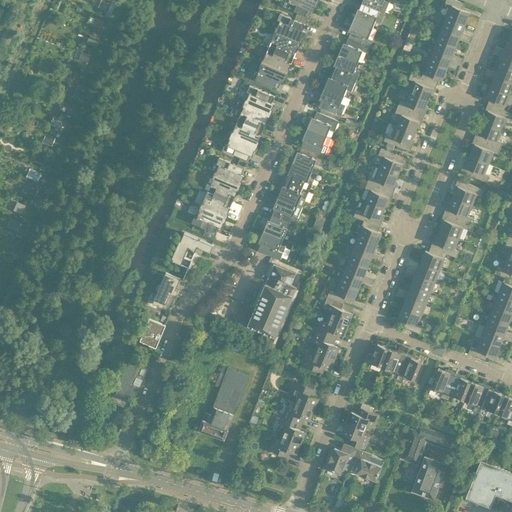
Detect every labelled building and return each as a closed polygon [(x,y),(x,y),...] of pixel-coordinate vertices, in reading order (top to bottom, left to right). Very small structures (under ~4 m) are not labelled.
[(107,12),(111,4),(101,0),(99,0),(97,8),(107,12)] [(318,2),(314,0),(289,0),(289,1),(287,0),(286,0),(283,6),(309,17),(314,3),(317,4),(318,2)] [(384,0),(366,0),(365,4),(385,13),(389,2),(384,0)] [(464,3),(455,0),(446,0),(445,3),(450,5),(446,16),(465,24),(470,12),(462,9),(464,3)] [(362,10),(360,9),(360,11),(359,10),(358,10),(357,11),(357,12),(352,21),(372,30),(376,21),(380,23),(385,13),(365,4),(362,10)] [(275,27),(273,30),(301,42),(302,39),(300,38),(305,24),(280,13),(278,20),(280,21),(277,28),(275,27)] [(465,24),(446,16),(441,27),(461,35),(462,32),(465,24)] [(99,29),(103,20),(95,17),(91,26),(99,29)] [(372,30),(352,21),(350,27),(350,28),(350,29),(350,30),(351,30),(351,32),(353,32),(350,38),(370,47),(373,41),(368,38),(372,30)] [(461,35),(441,27),(437,38),(456,46),(459,38),(464,40),(466,34),(462,32),(461,35)] [(301,42),(273,30),(272,32),(275,33),(269,47),(292,56),(297,43),(300,44),(301,42)] [(96,47),(99,38),(89,34),(86,43),(96,47)] [(348,44),(346,43),(345,45),(344,45),(343,45),(342,45),(342,46),(340,52),(359,60),(363,51),(368,53),(370,47),(350,38),(348,44)] [(456,46),(437,38),(432,50),(452,57),(453,54),(456,46)] [(511,42),(509,42),(505,50),(501,48),(499,54),(503,55),(504,53),(511,55),(511,42)] [(292,56),(269,47),(263,60),(261,59),(260,62),(287,73),(288,71),(286,70),(292,56)] [(452,57),(432,50),(428,61),(447,68),(450,60),(455,62),(457,56),(453,54),(452,57)] [(87,63),(90,54),(81,51),(78,60),(87,63)] [(340,52),(335,61),(335,62),(335,63),(336,63),(336,64),(337,65),(336,66),(338,67),(336,73),(356,81),(360,71),(355,69),(359,60),(340,52)] [(511,55),(504,53),(503,55),(500,64),(511,68),(511,55)] [(447,68),(428,61),(421,77),(437,84),(439,79),(442,80),(447,68)] [(287,73),(260,62),(259,64),(261,65),(258,73),(256,72),(253,78),(278,89),(284,75),(286,76),(287,73)] [(511,68),(500,64),(497,72),(492,70),(490,76),(494,78),(495,75),(511,81),(511,68)] [(77,78),(80,71),(73,67),(69,75),(77,78)] [(328,80),(327,80),(324,88),(344,96),(346,89),(351,91),(356,81),(336,73),(333,79),(331,78),(331,79),(330,79),(329,79),(328,80)] [(421,77),(411,73),(409,79),(413,81),(409,92),(428,100),(432,91),(434,92),(437,84),(421,77)] [(511,81),(495,75),(494,78),(491,86),(510,94),(511,89),(511,81)] [(71,96),(75,86),(68,83),(63,93),(71,96)] [(244,99),(243,102),(270,113),(271,111),(269,110),(275,96),(250,85),(247,92),(249,93),(246,100),(244,99)] [(490,99),(488,104),(504,110),(510,94),(491,86),(486,98),(490,99)] [(344,96),(324,88),(321,96),(321,97),(321,98),(322,98),(322,99),(322,100),(324,101),(321,107),(341,116),(346,105),(341,103),(344,96)] [(428,100),(409,92),(405,103),(400,101),(398,107),(424,117),(427,109),(425,108),(428,100)] [(68,113),(72,104),(63,101),(59,110),(68,113)] [(270,113),(243,102),(242,104),(244,105),(238,119),(261,128),(267,115),(269,116),(270,113)] [(504,110),(488,104),(484,112),(486,113),(483,122),(502,129),(507,119),(511,121),(511,118),(511,113),(504,110)] [(424,117),(398,107),(395,113),(400,115),(396,125),(415,133),(418,124),(420,125),(424,117)] [(311,120),(310,121),(307,128),(326,136),(329,129),(334,131),(339,121),(319,113),(316,119),(314,118),(314,119),(313,119),(312,119),(311,119),(311,120)] [(59,129),(63,120),(52,116),(49,125),(59,129)] [(261,128),(238,119),(233,132),(230,131),(229,134),(257,146),(258,143),(255,142),(261,128)] [(345,123),(357,127),(358,124),(346,119),(345,123)] [(477,129),(474,137),(500,148),(503,142),(498,140),(502,129),(483,122),(480,130),(477,129)] [(411,141),(415,133),(396,125),(391,136),(387,134),(384,141),(387,142),(386,146),(387,147),(393,149),(395,145),(410,151),(414,142),(411,141)] [(331,138),(326,136),(307,128),(304,136),(304,137),(304,138),(305,139),(305,140),(307,141),(304,147),(324,155),(331,138)] [(51,146),(55,138),(45,134),(42,142),(51,146)] [(257,146),(229,134),(228,136),(231,137),(228,145),(225,144),(222,150),(247,161),(253,147),(256,148),(257,146)] [(500,148),(474,137),(471,146),(473,147),(470,155),(489,163),(493,152),(498,154),(500,148)] [(320,166),(323,159),(324,155),(304,147),(302,153),(300,152),(299,153),(298,153),(297,153),(297,154),(296,154),(296,155),(293,162),(312,170),(315,164),(320,166)] [(404,168),(407,159),(392,153),(393,149),(387,147),(386,150),(381,148),(378,155),(383,157),(379,167),(398,175),(401,167),(404,168)] [(37,153),(34,160),(42,163),(45,156),(37,153)] [(485,174),(489,163),(470,155),(466,164),(464,163),(461,171),(487,182),(489,175),(485,174)] [(213,171),(212,174),(240,186),(241,183),(238,182),(244,168),(219,157),(216,164),(219,165),(216,172),(213,171)] [(312,170),(293,162),(289,170),(289,171),(289,172),(290,172),(290,173),(291,173),(290,175),(292,175),(290,181),(310,190),(314,180),(309,177),(312,170)] [(398,175),(379,167),(374,178),(370,176),(367,182),(393,193),(397,185),(394,184),(398,175)] [(31,169),(28,177),(37,181),(40,173),(31,169)] [(240,186),(212,174),(211,176),(214,177),(208,191),(230,200),(236,187),(239,188),(240,186)] [(456,189),(453,197),(472,205),(476,194),(481,196),(484,190),(458,179),(454,188),(456,189)] [(302,207),(310,190),(290,181),(287,187),(285,186),(285,188),(284,188),(284,187),(283,188),(282,188),(281,189),(278,197),(302,207)] [(393,193),(367,182),(365,188),(369,190),(365,201),(384,209),(388,200),(390,201),(393,193)] [(24,186),(21,193),(30,197),(33,190),(24,186)] [(230,200),(208,191),(202,204),(200,203),(199,206),(226,218),(227,215),(225,214),(230,200)] [(295,224),(302,207),(278,197),(275,204),(275,205),(275,206),(275,207),(276,207),(276,209),(278,210),(275,216),(295,224)] [(447,205),(444,213),(470,224),(472,218),(468,216),(472,205),(453,197),(449,206),(447,205)] [(384,209),(365,201),(361,212),(356,210),(354,216),(364,220),(380,226),(383,218),(381,217),(384,209)] [(17,202),(14,210),(21,213),(24,206),(17,202)] [(216,235),(223,219),(225,220),(226,218),(199,206),(198,208),(200,209),(197,217),(194,216),(192,222),(206,228),(205,230),(203,235),(210,238),(212,233),(216,235)] [(470,224),(444,213),(441,221),(443,222),(439,231),(459,238),(463,228),(468,229),(470,224)] [(267,222),(267,223),(263,231),(283,239),(286,232),(291,234),(295,224),(275,216),(273,221),(271,220),(270,222),(269,222),(268,222),(267,222)] [(19,223),(10,219),(7,227),(16,230),(19,223)] [(364,220),(357,236),(377,244),(381,233),(378,231),(380,226),(364,220)] [(314,225),(312,230),(320,233),(322,227),(315,224),(314,225)] [(283,239),(263,231),(260,238),(260,239),(260,240),(261,241),(262,242),(261,243),(263,244),(261,250),(280,258),(283,252),(278,250),(283,239)] [(434,238),(431,246),(447,253),(446,253),(456,257),(459,251),(454,249),(459,238),(439,231),(436,239),(434,238)] [(195,252),(197,247),(210,252),(214,245),(184,233),(181,240),(180,239),(172,258),(173,259),(172,260),(189,268),(189,267),(192,260),(185,257),(188,252),(187,251),(189,247),(195,252)] [(377,244),(357,236),(353,248),(372,255),(373,253),(377,244)] [(425,250),(420,262),(440,270),(446,253),(447,253),(431,246),(428,251),(425,250)] [(372,255),(353,248),(348,259),(368,266),(371,258),(376,260),(378,254),(373,253),(372,255)] [(511,259),(506,257),(502,268),(497,266),(495,273),(505,277),(505,276),(511,279),(511,259)] [(368,266),(348,259),(344,270),(363,278),(364,275),(368,266)] [(440,270),(420,262),(417,270),(412,268),(410,274),(415,276),(416,273),(435,281),(440,270)] [(248,325),(276,337),(297,287),(291,284),(296,273),(274,264),(268,277),(265,283),(266,283),(248,325)] [(363,278),(344,270),(339,281),(359,289),(362,280),(367,282),(369,277),(364,275),(363,278)] [(179,290),(176,289),(180,278),(166,272),(161,283),(160,283),(158,284),(157,285),(157,287),(157,288),(157,290),(158,291),(153,303),(163,307),(169,293),(170,294),(171,295),(172,295),(173,295),(173,294),(174,294),(177,295),(179,290)] [(416,273),(415,276),(412,284),(431,292),(435,281),(416,273)] [(511,279),(505,276),(505,277),(498,293),(511,298),(511,279)] [(359,289),(339,281),(335,292),(330,290),(327,296),(344,303),(346,297),(354,300),(359,289)] [(431,292),(412,284),(408,292),(403,291),(401,296),(406,298),(407,295),(426,303),(431,292)] [(511,298),(498,293),(494,304),(511,311),(511,298)] [(407,295),(406,298),(403,306),(422,314),(426,303),(407,295)] [(342,309),(344,303),(327,296),(323,307),(332,311),(330,317),(348,324),(352,314),(342,309)] [(511,311),(494,304),(489,315),(509,323),(511,314),(511,311)] [(406,321),(404,327),(420,333),(423,327),(417,325),(422,314),(403,306),(398,318),(406,321)] [(509,323),(489,315),(485,327),(504,334),(505,331),(509,323)] [(138,340),(155,347),(164,324),(148,317),(138,340)] [(344,335),(348,324),(330,317),(327,323),(322,321),(319,328),(315,326),(314,330),(317,331),(335,338),(337,333),(344,335)] [(504,334),(485,327),(480,338),(500,345),(503,337),(508,339),(510,333),(505,331),(504,334)] [(339,347),(332,344),(335,338),(317,331),(313,342),(319,344),(316,350),(335,358),(339,347)] [(500,345),(480,338),(476,349),(471,347),(468,353),(485,359),(487,354),(495,357),(500,345)] [(373,355),(367,353),(362,365),(368,368),(370,364),(381,368),(389,348),(378,344),(375,350),(373,355)] [(398,352),(389,348),(381,368),(392,373),(390,377),(396,379),(407,353),(399,350),(398,352)] [(335,358),(316,350),(314,356),(308,354),(304,365),(321,372),(324,366),(330,369),(335,358)] [(415,356),(407,353),(396,379),(402,381),(404,377),(415,382),(423,362),(414,358),(415,356)] [(126,366),(113,396),(125,401),(129,392),(135,394),(146,367),(129,360),(126,366)] [(224,439),(248,375),(228,368),(222,365),(215,385),(221,387),(211,414),(205,412),(203,420),(199,429),(224,439)] [(440,397),(446,399),(456,373),(448,369),(447,372),(438,368),(430,388),(441,392),(440,397)] [(464,376),(456,373),(446,399),(452,401),(453,397),(464,402),(472,382),(463,378),(464,376)] [(319,398),(312,396),(314,389),(316,384),(307,381),(305,386),(297,382),(292,394),(298,396),(296,402),(314,409),(319,398)] [(481,385),(472,382),(464,402),(475,406),(473,410),(479,412),(490,386),(482,383),(481,385)] [(498,389),(490,386),(479,412),(485,415),(487,411),(497,415),(506,395),(497,392),(498,389)] [(511,397),(506,395),(497,415),(508,419),(507,423),(511,425),(511,397)] [(288,405),(283,416),(301,423),(303,417),(310,420),(314,409),(296,402),(293,408),(288,405)] [(360,408),(358,414),(351,411),(347,422),(365,430),(368,424),(373,426),(378,415),(360,408)] [(301,423),(283,416),(279,427),(285,429),(282,435),(301,443),(305,432),(298,429),(301,423)] [(347,422),(342,433),(349,436),(347,442),(351,444),(364,449),(369,438),(363,436),(365,430),(347,422)] [(419,426),(417,431),(428,435),(425,441),(451,450),(455,439),(419,426)] [(425,441),(428,435),(417,431),(412,429),(403,452),(419,458),(425,441)] [(301,443),(282,435),(280,441),(274,439),(270,450),(287,457),(290,451),(296,454),(301,443)] [(358,449),(346,444),(344,443),(341,450),(335,448),(327,468),(340,473),(345,461),(352,463),(358,449)] [(363,451),(358,449),(352,463),(359,466),(356,472),(376,480),(384,460),(363,451)] [(416,481),(413,490),(434,498),(446,464),(426,456),(419,474),(418,474),(415,480),(416,481)] [(476,502),(477,504),(480,503),(490,507),(496,494),(511,500),(511,471),(481,459),(466,497),(476,502)]
